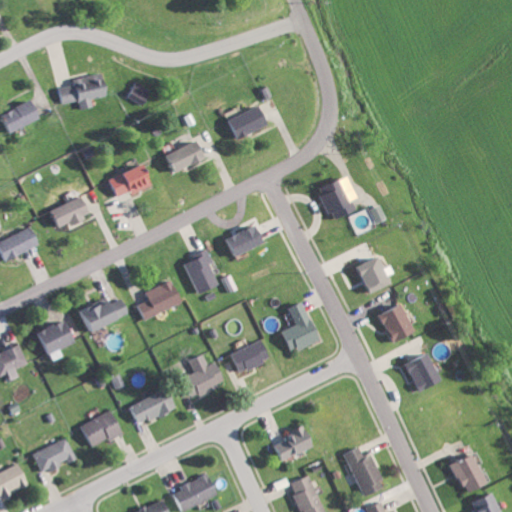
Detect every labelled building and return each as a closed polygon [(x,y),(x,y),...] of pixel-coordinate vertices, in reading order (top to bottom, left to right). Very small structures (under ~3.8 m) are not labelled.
[(101,94),(96,73),(52,84),(57,104),(73,100),(76,108),(88,106),(86,98),(101,94)] [(136,103),(143,89),(128,82),(122,96),(136,103)] [(29,119),(21,99),(0,108),(0,128),(1,132),(29,119)] [(229,138),(258,124),(249,105),(220,118),(229,138)] [(158,151),(164,169),(194,160),(189,141),(158,151)] [(102,176),(109,197),(142,185),(134,164),(102,176)] [(312,185),(324,217),(347,209),(344,199),(348,197),(340,175),(312,185)] [(52,229),(80,213),(70,195),(42,210),(52,229)] [(381,218),(375,203),(365,208),(371,222),(381,218)] [(226,255),(254,243),(245,224),(218,237),(226,255)] [(0,235),(0,257),(30,246),(23,227),(0,235)] [(203,262),(206,261),(202,251),(179,259),(191,292),(212,285),(203,262)] [(347,265),(360,293),(381,283),(368,255),(347,265)] [(139,291),(142,299),(132,304),(139,319),(174,302),(163,279),(139,291)] [(82,331),(123,312),(116,297),(103,303),(100,297),(72,310),(82,331)] [(281,306),(289,324),(274,330),(284,352),(311,340),(294,300),(281,306)] [(370,312),(382,341),(404,332),(392,303),(370,312)] [(31,329),(42,361),(53,357),(50,348),(67,342),(59,320),(31,329)] [(262,360),(255,340),(224,352),(232,372),(262,360)] [(10,376),(7,367),(17,364),(9,344),(0,347),(0,378),(0,379),(10,376)] [(395,363),(410,390),(431,379),(416,351),(395,363)] [(175,377),(185,397),(217,383),(207,361),(202,364),(196,353),(183,359),(188,371),(175,377)] [(167,407),(159,389),(123,405),(131,423),(167,407)] [(116,432),(103,410),(75,426),(87,448),(116,432)] [(265,442),(274,460),(307,444),(298,426),(265,442)] [(28,451),(36,472),(71,458),(62,438),(28,451)] [(337,453),(358,495),(378,485),(363,454),(357,458),(352,446),(337,453)] [(474,484),(463,453),(442,461),(454,491),(474,484)] [(0,494),(24,484),(15,463),(0,469),(0,494)] [(166,489),(174,510),(212,494),(203,474),(166,489)] [(296,511),(319,511),(303,474),(284,482),(296,511)] [(126,511),(125,511),(163,511),(156,497),(126,511)] [(381,511),(379,511),(375,500),(361,506),(363,511),(388,511),(387,510),(381,511)]
